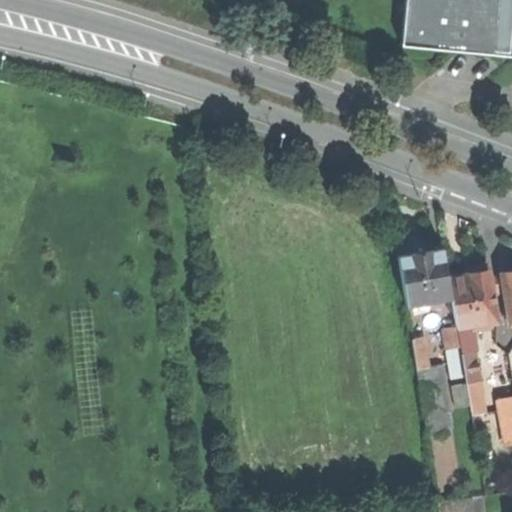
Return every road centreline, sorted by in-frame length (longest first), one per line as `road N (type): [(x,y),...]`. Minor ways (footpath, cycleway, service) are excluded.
road 1 (tertiary): [(0,34),(192,86),(511,205)]
road 2 (tertiary): [(511,168),(118,25),(9,0)]
